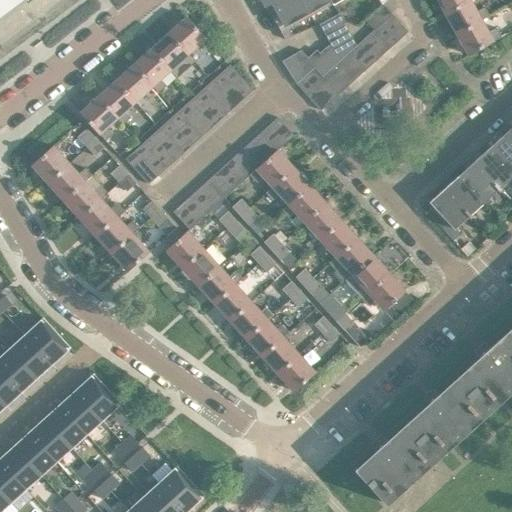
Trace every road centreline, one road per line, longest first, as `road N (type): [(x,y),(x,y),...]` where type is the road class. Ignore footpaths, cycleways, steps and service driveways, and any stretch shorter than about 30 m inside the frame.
road 1 (residential): [(0,188),(39,265),(82,310),(284,449)]
road 2 (residential): [(284,449),(470,277)]
road 3 (residential): [(0,114),(151,0)]
road 4 (residential): [(329,152),(276,84),(228,0)]
road 5 (residential): [(329,152),(430,38)]
road 6 (residential): [(392,204),(482,121)]
